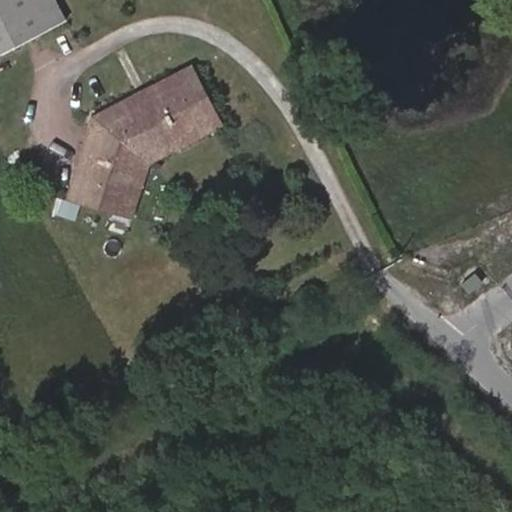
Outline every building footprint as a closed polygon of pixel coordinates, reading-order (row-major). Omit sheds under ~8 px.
[(52,0),(0,0),(0,54),(63,20),(52,0)] [(142,106),(136,95),(95,116),(84,150),(90,152),(76,199),(119,212),(139,153),(213,115),(189,67),(157,84),(163,94),(142,106)] [(157,84),(136,95),(142,106),(163,94),(157,84)] [(219,125),(213,115),(139,153),(119,212),(130,215),(146,163),(219,125)] [(90,152),(84,150),(69,197),(76,199),(90,152)]
